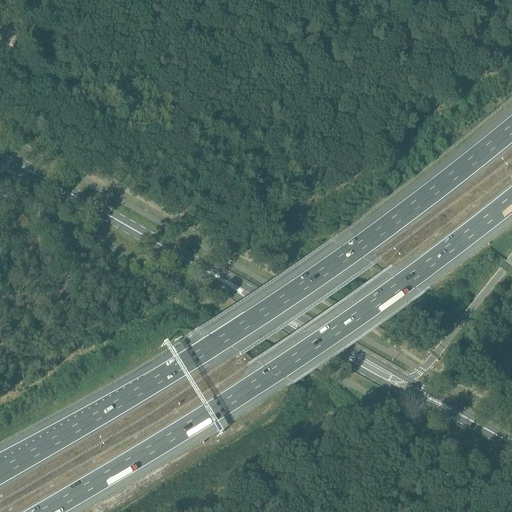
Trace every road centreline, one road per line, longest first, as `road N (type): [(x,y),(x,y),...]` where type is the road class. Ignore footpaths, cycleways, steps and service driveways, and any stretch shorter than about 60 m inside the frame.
road 1 (motorway): [(511,128),(216,343),(0,472)]
road 2 (motorway): [(41,511),(270,373),(511,199)]
road 3 (primary): [(197,265),(238,299),(374,378),(465,418)]
road 4 (primary): [(465,418),(197,265)]
road 5 (primary): [(197,265),(0,154)]
